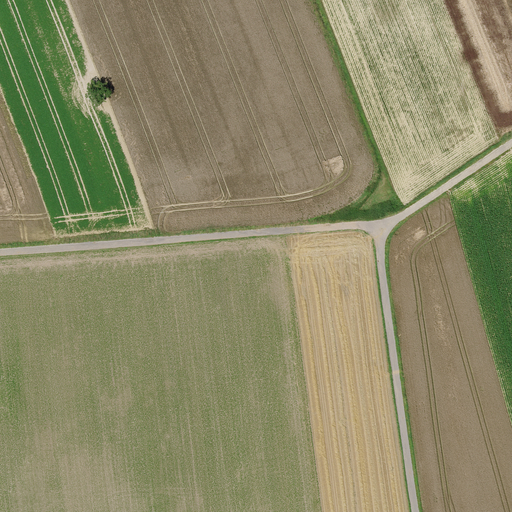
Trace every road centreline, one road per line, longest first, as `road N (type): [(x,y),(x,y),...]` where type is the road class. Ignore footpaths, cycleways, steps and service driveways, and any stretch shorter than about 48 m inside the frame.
road 1 (track): [(511,137),(378,228),(417,511)]
road 2 (track): [(0,248),(360,221),(378,228)]
